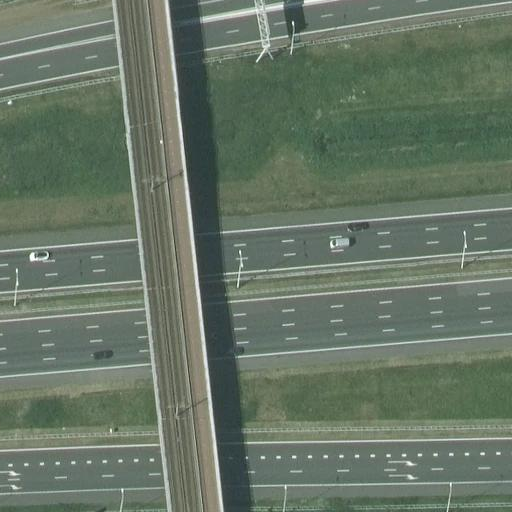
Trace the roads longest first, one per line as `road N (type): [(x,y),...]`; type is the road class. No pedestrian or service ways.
road 1 (motorway): [(0,349),(511,305)]
road 2 (motorway): [(511,219),(0,255)]
road 3 (motorway): [(0,476),(511,459)]
road 4 (motorway): [(423,0),(0,72)]
road 5 (motorway): [(272,0),(0,66)]
